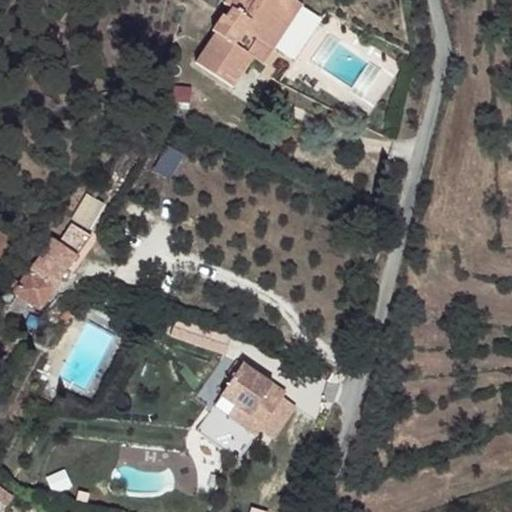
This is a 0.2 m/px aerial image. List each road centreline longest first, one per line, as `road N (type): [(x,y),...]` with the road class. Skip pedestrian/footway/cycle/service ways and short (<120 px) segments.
road 1 (residential): [(431,0),(432,108),(298,511)]
road 2 (unknown): [(353,359),(232,274),(139,229)]
